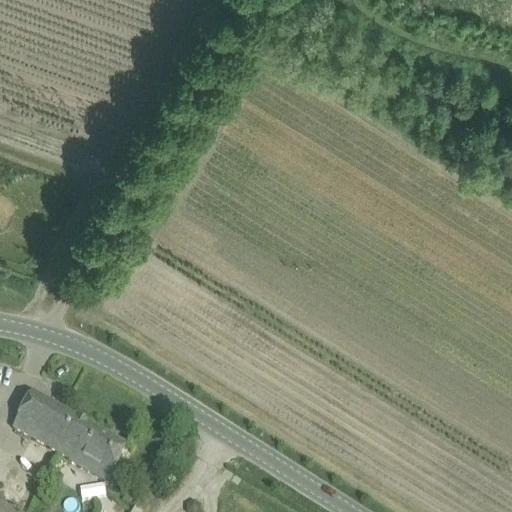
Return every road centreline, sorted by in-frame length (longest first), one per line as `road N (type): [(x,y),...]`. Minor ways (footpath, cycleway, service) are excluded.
road 1 (unclassified): [(46,334),(244,0)]
road 2 (tertiary): [(351,511),(133,374),(46,334)]
